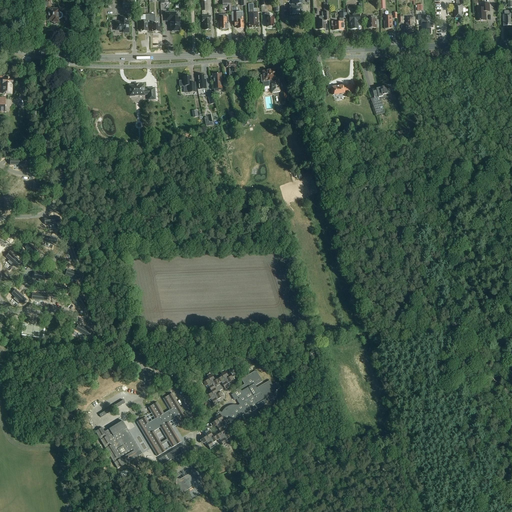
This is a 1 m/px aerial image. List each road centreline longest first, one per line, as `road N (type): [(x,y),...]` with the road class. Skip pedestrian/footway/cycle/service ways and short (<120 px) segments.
road 1 (secondary): [(511,44),(66,55)]
road 2 (residential): [(66,55),(120,336),(139,363),(174,388),(197,428)]
road 3 (track): [(9,348),(310,334)]
road 4 (track): [(9,348),(1,375),(11,431),(26,444),(65,447),(101,511)]
road 5 (track): [(253,511),(250,456),(310,334)]
road 6 (track): [(310,334),(489,326)]
